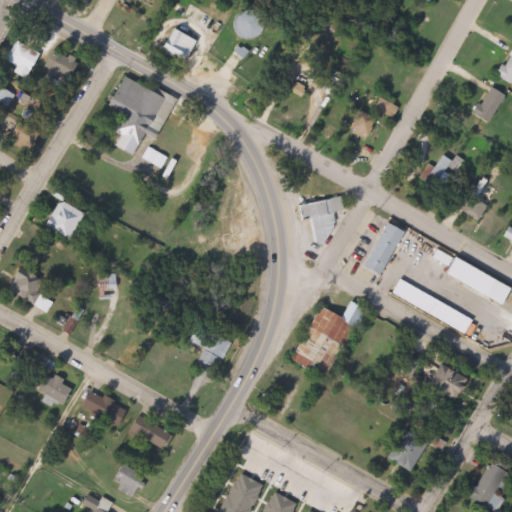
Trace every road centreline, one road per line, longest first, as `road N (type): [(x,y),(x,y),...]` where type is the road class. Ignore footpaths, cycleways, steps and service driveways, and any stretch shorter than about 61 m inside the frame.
road 1 (primary): [(167,511),(236,408),(278,304),(283,250),(273,195),(214,105)]
road 2 (tertiary): [(511,274),(214,105)]
road 3 (residential): [(329,273),(366,191),(478,0)]
road 4 (residential): [(283,250),(503,378)]
road 5 (residential): [(0,317),(215,438)]
road 6 (residential): [(0,242),(121,48)]
road 7 (primary): [(214,105),(34,0)]
road 8 (residential): [(411,511),(236,408)]
road 9 (residential): [(425,511),(469,461),(474,431),(511,364)]
